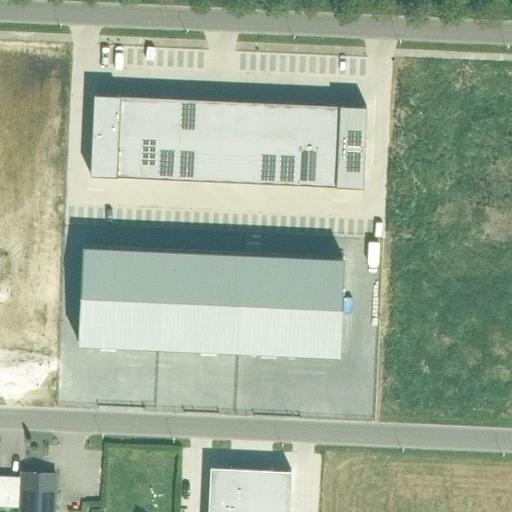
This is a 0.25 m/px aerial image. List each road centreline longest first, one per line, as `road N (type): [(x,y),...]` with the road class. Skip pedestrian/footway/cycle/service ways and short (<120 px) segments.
road 1 (unclassified): [(511,441),(0,418)]
road 2 (unclassified): [(0,10),(511,31)]
